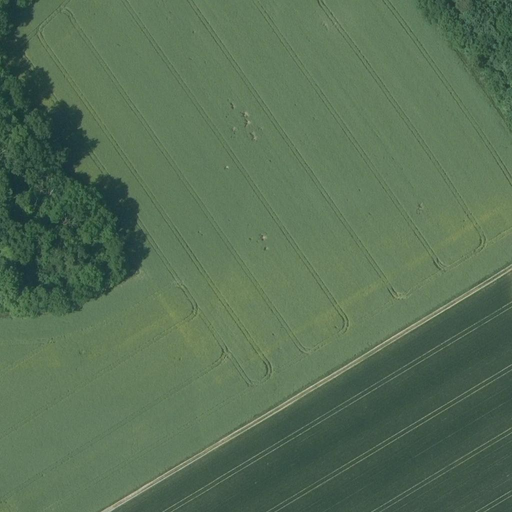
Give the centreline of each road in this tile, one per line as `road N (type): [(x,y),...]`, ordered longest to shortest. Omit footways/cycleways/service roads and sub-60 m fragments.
road 1 (track): [(511,268),(105,511)]
road 2 (track): [(0,311),(97,297),(148,268)]
